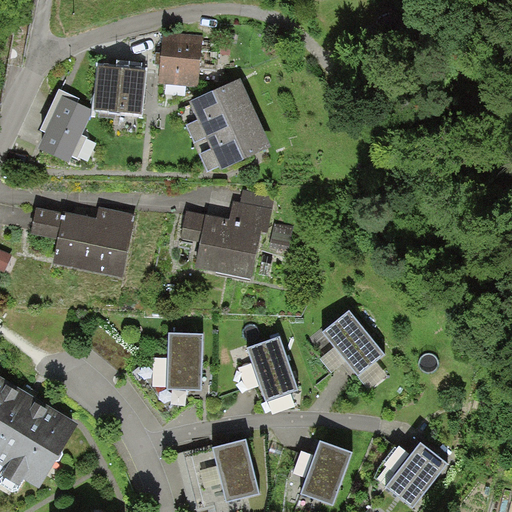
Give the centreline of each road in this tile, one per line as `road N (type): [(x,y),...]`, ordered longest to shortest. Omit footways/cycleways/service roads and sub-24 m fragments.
road 1 (residential): [(0,144),(35,64),(91,36),(242,10),(285,27),(322,56)]
road 2 (track): [(322,56),(511,318)]
road 3 (residential): [(165,511),(145,450),(119,414),(40,355)]
